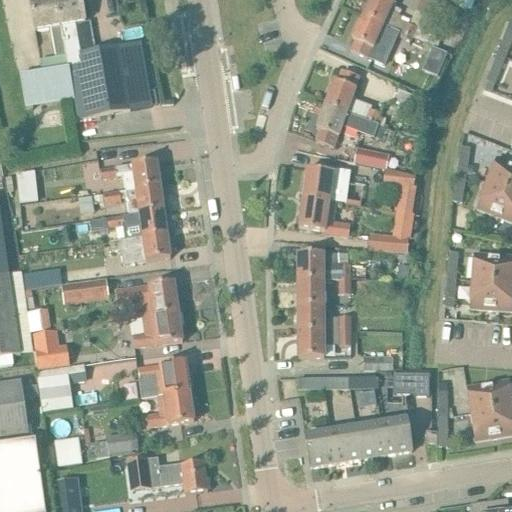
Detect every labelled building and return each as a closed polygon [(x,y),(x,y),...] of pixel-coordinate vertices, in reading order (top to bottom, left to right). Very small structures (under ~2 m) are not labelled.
[(42,72),(21,76),(27,110),(71,102),(66,68),(53,0),(29,0),(33,19),(36,34),(48,32),(51,32),(55,58),(53,59),(40,61),(42,72)] [(53,0),(66,68),(71,102),(74,102),(77,122),(151,109),(140,46),(80,56),(75,26),(85,24),(81,0),(53,0)] [(438,0),(422,0),(409,27),(408,26),(409,22),(399,18),(401,12),(393,8),(395,5),(393,4),(394,0),(370,0),(363,17),(400,34),(413,40),(437,51),(441,41),(430,36),(445,3),(438,0)] [(442,0),(470,13),(475,0),(442,0)] [(356,42),(351,54),(367,61),(384,68),(400,34),(363,17),(352,41),(356,42)] [(502,44),(510,48),(511,43),(511,33),(507,31),(502,44)] [(505,61),(510,48),(502,44),(497,57),(505,61)] [(432,50),(427,62),(441,68),(446,56),(432,50)] [(492,70),(500,74),(505,61),(497,57),(492,70)] [(487,83),(488,84),(495,87),(500,74),(492,70),(487,83)] [(334,83),(326,107),(374,125),(378,115),(370,112),(372,108),(354,102),(357,92),(355,91),(360,79),(342,73),(338,84),(334,83)] [(394,103),(417,112),(422,101),(398,92),(394,103)] [(333,150),(337,139),(340,140),(344,128),(369,138),(374,125),(326,107),(317,131),(320,132),(316,144),(333,150)] [(63,127),(60,110),(42,113),(45,131),(63,127)] [(459,163),(468,164),(470,150),(461,149),(459,163)] [(354,166),(386,172),(389,157),(357,150),(354,166)] [(487,186),(511,195),(511,165),(496,160),(487,186)] [(468,164),(459,163),(457,176),(466,178),(468,164)] [(157,164),(100,172),(101,183),(117,181),(117,180),(123,179),(125,193),(126,196),(161,191),(157,164)] [(332,184),(354,187),(355,176),(333,173),(333,175),(307,171),(303,200),(329,204),(332,184)] [(13,175),(18,206),(38,202),(33,172),(13,175)] [(414,193),(416,178),(403,177),(384,173),(382,188),(414,193)] [(464,191),(466,178),(457,176),(455,190),(464,191)] [(511,195),(487,186),(476,211),(511,225),(511,195)] [(462,205),(464,191),(455,190),(453,204),(462,205)] [(129,221),(164,216),(161,191),(126,196),(125,193),(103,196),(105,207),(121,205),(121,201),(127,200),(130,206),(127,206),(129,217),(129,221)] [(336,205),(329,204),(303,200),(299,231),(325,234),(324,236),(347,239),(348,227),(333,225),(336,205)] [(0,277),(9,276),(0,215),(0,277)] [(139,228),(141,242),(167,238),(164,216),(129,221),(129,217),(107,220),(108,231),(124,228),(124,230),(139,228)] [(368,252),(408,255),(409,241),(381,238),(369,237),(368,252)] [(141,242),(144,265),(171,261),(167,238),(141,242)] [(110,245),(111,255),(128,253),(126,242),(110,244),(111,245),(110,245)] [(457,269),(458,255),(449,254),(448,268),(457,269)] [(365,282),(365,268),(350,267),(338,267),(338,269),(323,269),(323,256),(298,256),(298,282),(323,282),(339,282),(350,282),(365,282)] [(472,284),(511,286),(511,259),(474,256),(472,284)] [(447,282),(456,283),(457,269),(448,268),(447,282)] [(60,272),(22,277),(25,293),(62,288),(60,272)] [(0,277),(0,360),(21,357),(9,276),(0,277)] [(109,301),(106,282),(69,287),(61,289),(64,308),(71,307),(109,301)] [(323,282),(298,282),(298,309),(324,308),(323,282)] [(339,282),(339,297),(350,297),(350,282),(339,282)] [(446,296),(455,296),(456,283),(447,282),(446,296)] [(470,311),(511,314),(511,286),(472,284),(470,311)] [(179,316),(174,285),(116,293),(118,308),(127,306),(139,305),(142,320),(151,318),(151,320),(179,316)] [(445,310),(454,310),(455,296),(446,296),(445,310)] [(298,335),(351,334),(351,320),(339,320),(339,321),(324,321),(324,308),(298,309),(298,335)] [(134,351),(183,344),(179,316),(151,320),(154,338),(132,341),(134,351)] [(29,319),(32,335),(51,332),(49,317),(29,319)] [(110,340),(127,338),(125,323),(108,325),(110,340)] [(69,368),(66,349),(59,350),(56,334),(33,338),(38,373),(69,368)] [(298,335),(298,361),(324,361),(324,348),(340,347),(340,349),(351,349),(351,334),(298,335)] [(392,360),(362,360),(363,373),(393,372),(392,360)] [(157,399),(190,395),(185,364),(137,371),(139,384),(142,401),(157,399)] [(45,373),(47,390),(87,384),(84,367),(45,373)] [(428,377),(415,378),(416,399),(429,398),(428,377)] [(323,381),(324,392),(350,392),(350,380),(323,381)] [(350,380),(350,392),(375,391),(375,380),(350,380)] [(400,391),(400,380),(375,380),(375,391),(400,391)] [(298,381),(298,392),(324,392),(323,381),(298,381)] [(466,390),(471,417),(511,410),(511,397),(510,383),(466,390)] [(0,440),(28,436),(21,385),(0,387),(0,440)] [(438,394),(438,408),(447,408),(447,394),(438,394)] [(157,399),(159,419),(144,421),(145,431),(194,424),(190,395),(157,399)] [(438,408),(438,422),(447,422),(447,408),(438,408)] [(511,410),(471,417),(475,444),(511,438),(511,410)] [(406,421),(380,425),(386,459),(412,454),(406,421)] [(447,422),(438,422),(438,436),(447,436),(447,422)] [(356,429),(362,462),(386,459),(380,425),(356,429)] [(356,429),(331,433),(336,467),(362,462),(356,429)] [(331,433),(305,437),(311,471),(336,467),(331,433)] [(437,434),(426,434),(426,445),(438,445),(437,434)] [(94,446),(96,461),(109,459),(109,457),(138,452),(135,435),(106,439),(107,444),(94,446)] [(438,450),(447,450),(447,436),(438,436),(438,450)] [(58,470),(83,467),(79,441),(54,445),(58,470)] [(0,511),(45,511),(36,443),(0,448),(0,511)] [(184,486),(186,498),(208,494),(204,465),(158,472),(157,462),(129,466),(133,494),(184,486)] [(125,469),(107,472),(109,488),(127,486),(125,469)] [(78,511),(75,484),(55,486),(58,511),(78,511)] [(501,511),(500,503),(471,507),(471,511),(501,511)]
